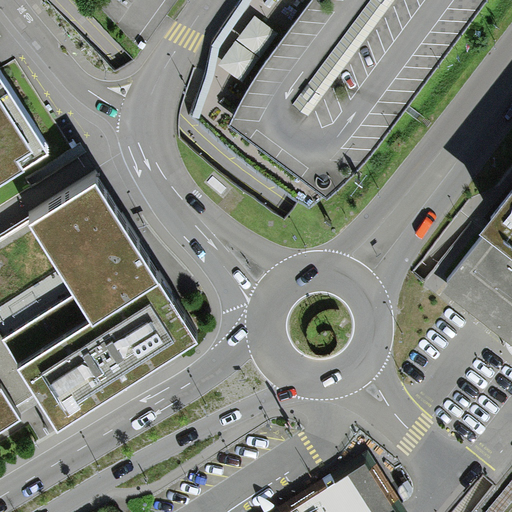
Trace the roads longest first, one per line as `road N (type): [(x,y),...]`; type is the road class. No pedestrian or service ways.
road 1 (primary): [(266,327),(190,389),(0,505)]
road 2 (residential): [(209,227),(155,173),(143,119),(71,81),(5,0)]
road 3 (primary): [(511,41),(383,208),(319,268)]
road 4 (primary): [(54,511),(164,449),(316,379)]
road 5 (primary): [(374,305),(427,214),(511,101)]
